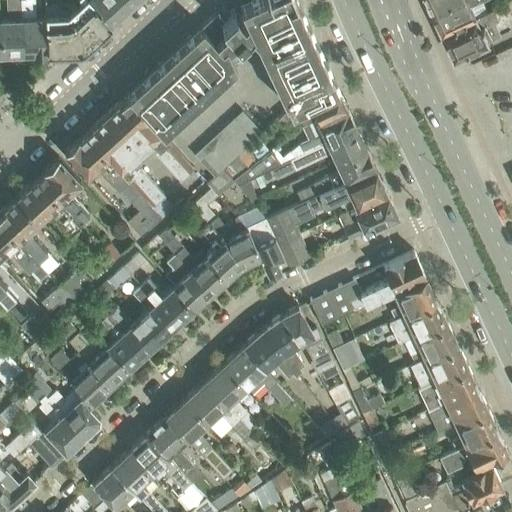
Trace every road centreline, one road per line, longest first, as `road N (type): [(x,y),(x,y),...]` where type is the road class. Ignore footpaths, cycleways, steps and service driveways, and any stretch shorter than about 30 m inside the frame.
road 1 (residential): [(445,214),(248,308),(27,511)]
road 2 (secondary): [(511,269),(394,0)]
road 3 (secondary): [(346,0),(445,214)]
road 4 (residential): [(3,156),(175,0)]
road 5 (secondary): [(445,214),(511,357)]
